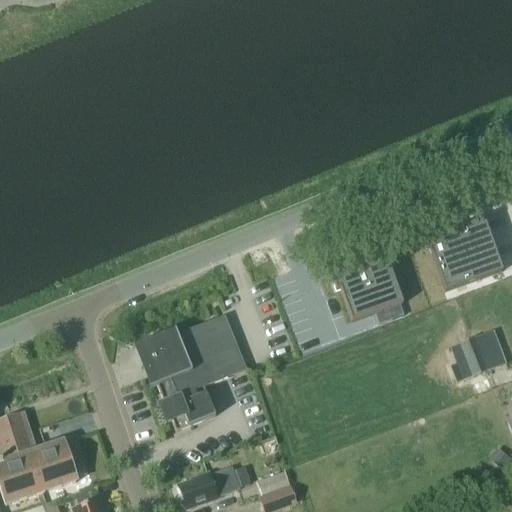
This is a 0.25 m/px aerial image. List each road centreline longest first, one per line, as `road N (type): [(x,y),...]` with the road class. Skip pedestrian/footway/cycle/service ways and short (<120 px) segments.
road 1 (tertiary): [(75,312),(511,132)]
road 2 (residential): [(143,511),(75,312)]
